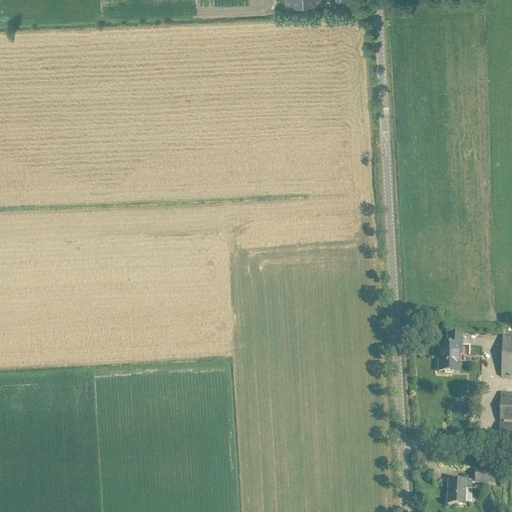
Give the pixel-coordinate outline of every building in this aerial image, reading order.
[(438,372),(448,373),(457,373),(458,345),(461,345),(462,335),(458,335),(448,334),(447,345),(439,345),(438,372)] [(511,376),(511,335),(502,335),(500,376),(511,376)] [(511,392),(499,392),(497,452),(511,452),(511,392)] [(476,483),(495,483),(496,470),(476,469),(476,483)] [(447,505),(457,505),(465,505),(465,502),(471,503),(472,490),(472,482),(466,482),(448,481),(447,505)]
